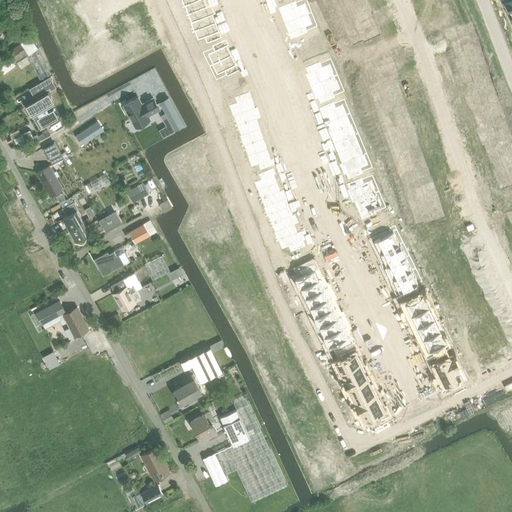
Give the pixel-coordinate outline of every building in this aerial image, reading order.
[(202,0),(184,7),(187,15),(207,8),(207,7),(203,0),(202,0)] [(295,0),(277,7),(284,23),(308,14),(309,14),(304,3),(297,6),(295,0)] [(362,0),(350,0),(339,6),(343,14),(364,4),(362,0)] [(364,4),(343,14),(347,22),(368,12),(364,4)] [(207,8),(187,15),(190,23),(191,24),(212,15),(212,16),(215,15),(211,6),(207,7),(207,8)] [(347,22),(346,22),(350,30),(351,30),(372,20),(368,12),(347,22)] [(308,14),(284,23),(290,39),(307,32),(305,27),(312,24),(308,14)] [(190,23),(193,33),(194,32),(216,24),(212,16),(212,15),(191,24),(190,23)] [(374,19),(351,30),(355,39),(361,35),(364,41),(380,33),(374,19)] [(216,24),(194,32),(197,41),(204,39),(206,44),(221,38),(216,24)] [(461,27),(446,33),(448,39),(450,38),(454,51),(474,44),(473,40),(474,40),(470,30),(463,33),(461,27)] [(214,52),(207,55),(212,64),(212,65),(231,56),(226,46),(229,45),(226,39),(211,46),(214,52)] [(21,43),(6,53),(11,60),(13,63),(28,52),(21,43)] [(474,44),(454,51),(458,63),(456,63),(459,70),(474,65),(472,59),(479,56),(476,47),(475,47),(474,44)] [(38,49),(27,55),(40,79),(51,74),(38,49)] [(4,54),(0,56),(0,67),(10,60),(4,54)] [(212,64),(211,65),(217,75),(224,72),(227,77),(241,70),(238,64),(236,65),(231,56),(212,65),(212,64)] [(376,71),(369,73),(372,83),(373,84),(394,76),(395,77),(397,76),(393,65),(391,65),(389,60),(374,65),(376,71)] [(319,61),(305,67),(307,73),(305,73),(310,86),(334,77),(332,73),(333,73),(329,63),(321,66),(319,61)] [(476,70),(461,75),(463,82),(465,81),(469,93),(489,86),(488,83),(488,82),(485,73),(478,76),(476,70)] [(50,76),(29,88),(34,96),(49,87),(51,90),(56,87),(50,76)] [(372,83),(372,84),(376,95),(383,92),(385,98),(400,92),(395,77),(394,76),(373,84),(372,83)] [(334,77),(310,86),(315,99),(317,98),(320,103),(334,97),(332,92),(340,89),(336,80),(335,80),(334,77)] [(469,93),(465,94),(469,108),(471,107),(493,99),(489,86),(469,93)] [(48,91),(25,104),(31,114),(35,111),(39,117),(37,118),(42,128),(58,118),(53,109),(48,112),(46,107),(45,105),(53,100),(48,91)] [(236,102),(228,105),(232,116),(233,116),(233,115),(255,108),(255,107),(249,91),(234,97),(236,102)] [(388,106),(380,109),(384,118),(386,122),(408,114),(401,95),(386,101),(388,106)] [(159,109),(153,98),(145,102),(146,103),(142,105),(138,97),(123,105),(125,107),(123,109),(125,114),(128,114),(135,127),(150,119),(148,115),(159,109)] [(168,97),(159,101),(165,113),(171,123),(175,130),(184,125),(168,97)] [(493,99),(471,107),(476,119),(498,111),(493,99)] [(333,101),(318,107),(325,123),(346,115),(342,104),(335,107),(333,101)] [(255,108),(233,115),(233,116),(236,126),(256,119),(261,118),(257,106),(255,107),(255,108)] [(498,111),(476,119),(480,131),(480,132),(502,124),(498,111)] [(408,114),(386,122),(390,134),(412,126),(408,114)] [(346,115),(325,123),(329,133),(350,124),(346,115)] [(256,119),(236,126),(240,135),(240,136),(260,129),(256,119)] [(97,122),(76,135),(82,144),(96,134),(103,130),(97,122)] [(166,126),(159,129),(163,137),(175,130),(171,123),(166,126)] [(350,124),(329,133),(333,143),(354,135),(355,135),(351,124),(350,124)] [(480,131),(478,132),(482,145),(485,144),(487,150),(502,145),(500,139),(507,136),(504,127),(503,127),(502,124),(480,132),(480,131)] [(412,126),(390,134),(394,146),(414,140),(416,139),(412,126)] [(240,135),(239,136),(243,147),(244,147),(244,146),(263,139),(260,129),(240,136),(240,135)] [(30,131),(21,135),(24,143),(34,139),(32,135),(30,131)] [(354,135),(333,143),(337,153),(359,145),(355,135),(354,135)] [(263,139),(244,146),(244,147),(247,156),(267,149),(263,139)] [(414,140),(394,146),(396,150),(395,150),(398,160),(406,157),(408,163),(423,157),(421,151),(418,152),(414,140)] [(54,142),(43,148),(52,164),(63,158),(54,142)] [(359,145),(337,153),(341,163),(363,154),(359,145)] [(267,149),(247,156),(251,167),(258,165),(260,170),(275,165),(273,158),(270,159),(267,149)] [(504,150),(489,156),(491,162),(493,161),(496,171),(511,165),(511,153),(506,156),(504,150)] [(341,163),(339,164),(343,175),(346,174),(348,179),(363,173),(360,168),(368,165),(363,154),(341,163)] [(411,174),(404,176),(408,188),(408,187),(430,179),(425,163),(409,168),(411,174)] [(50,194),(62,187),(49,164),(37,171),(50,194)] [(496,171),(494,172),(500,189),(511,184),(511,165),(496,171)] [(260,179),(254,182),(257,191),(277,183),(273,175),(275,174),(273,168),(258,174),(260,179)] [(324,170),(317,173),(319,179),(330,174),(328,169),(324,170)] [(106,173),(84,185),(89,193),(110,181),(106,173)] [(361,177),(346,183),(348,189),(346,190),(352,203),(354,202),(375,193),(374,189),(371,180),(363,182),(361,177)] [(430,179),(408,187),(412,197),(434,190),(430,179)] [(277,183),(257,191),(261,199),(280,191),(277,183)] [(137,185),(129,189),(136,200),(143,196),(137,185)] [(280,191),(261,199),(264,207),(264,208),(286,199),(288,198),(284,189),(280,191)] [(412,197),(411,197),(415,208),(416,208),(415,207),(437,200),(434,190),(412,197)] [(59,194),(56,196),(60,202),(65,199),(62,193),(59,194)] [(375,193),(354,202),(361,220),(376,214),(374,208),(381,205),(377,196),(375,193)] [(65,199),(60,202),(63,207),(62,207),(66,215),(63,216),(68,226),(81,218),(77,210),(78,209),(73,201),(71,202),(70,200),(69,198),(69,197),(65,199)] [(264,207),(263,207),(267,217),(268,216),(289,207),(286,199),(264,208),(264,207)] [(437,200),(415,207),(416,208),(419,218),(426,216),(428,221),(443,216),(437,200)] [(289,207),(268,216),(271,224),(292,215),(289,207)] [(81,218),(68,226),(76,239),(90,231),(91,233),(102,227),(101,225),(102,224),(105,230),(121,221),(114,211),(99,219),(99,220),(98,221),(89,226),(87,227),(81,218)] [(292,215),(271,224),(274,232),(274,233),(294,224),(294,225),(298,223),(294,214),(292,215)] [(52,217),(47,220),(50,225),(55,222),(52,217)] [(129,231),(136,242),(157,231),(150,219),(143,223),(129,231)] [(274,232),(273,232),(277,242),(278,241),(297,233),(297,232),(294,225),(294,224),(274,233),(274,232)] [(297,233),(278,241),(281,250),(288,247),(290,252),(305,246),(303,241),(305,240),(301,230),(297,232),(297,233)] [(379,237),(373,240),(380,254),(399,244),(393,231),(387,234),(384,233),(380,235),(379,237)] [(440,252),(433,255),(437,264),(438,264),(439,267),(458,258),(452,247),(455,246),(452,240),(437,247),(440,252)] [(399,244),(380,254),(386,266),(386,267),(405,257),(406,258),(406,257),(400,243),(399,244)] [(121,246),(120,247),(108,253),(107,251),(94,259),(103,275),(129,260),(121,246)] [(162,254),(144,262),(152,279),(169,270),(162,254)] [(458,258),(439,267),(441,271),(440,271),(445,280),(452,277),(454,282),(471,274),(462,256),(458,258)] [(386,266),(383,267),(390,281),(392,280),(412,270),(406,258),(405,257),(386,267),(386,266)] [(301,274),(294,277),(299,288),(300,288),(300,287),(318,278),(313,269),(316,268),(313,262),(298,268),(301,274)] [(412,270),(392,280),(399,293),(418,283),(412,270)] [(123,278),(110,285),(114,292),(113,292),(122,309),(135,302),(131,293),(136,290),(142,286),(134,272),(123,279),(123,278)] [(318,278),(300,287),(300,288),(304,297),(325,287),(325,286),(320,277),(318,278)] [(459,296),(453,299),(457,307),(479,296),(479,297),(482,296),(474,281),(456,290),(459,296)] [(325,287),(304,297),(309,307),(330,296),(330,297),(332,296),(327,285),(325,286),(325,287)] [(414,291),(398,299),(406,316),(429,305),(426,299),(427,298),(424,293),(424,292),(420,294),(417,296),(415,292),(414,291)] [(257,298),(254,299),(252,293),(235,301),(233,302),(240,316),(244,314),(249,324),(269,314),(263,300),(259,302),(257,298)] [(330,296),(309,307),(314,316),(335,306),(330,297),(330,296)] [(457,307),(456,307),(461,316),(461,315),(483,304),(479,297),(479,296),(457,307)] [(59,300),(36,311),(42,322),(62,312),(64,310),(59,300)] [(483,304),(461,315),(461,316),(465,323),(487,312),(483,304)] [(429,305),(406,316),(412,329),(417,327),(416,326),(435,317),(429,305)] [(66,312),(63,313),(70,327),(65,330),(69,338),(88,328),(77,306),(66,312)] [(314,316),(313,316),(318,327),(319,326),(339,316),(339,315),(335,306),(314,316)] [(36,311),(30,315),(36,325),(42,322),(36,311)] [(487,312),(465,323),(469,331),(491,321),(491,320),(487,312)] [(339,316),(319,326),(323,335),(323,336),(344,326),(346,325),(341,314),(339,315),(339,316)] [(115,315),(106,319),(111,328),(119,323),(115,315)] [(435,317),(416,326),(417,327),(422,337),(422,338),(441,329),(435,317)] [(469,331),(468,331),(473,340),(474,340),(473,339),(497,328),(493,319),(491,320),(491,321),(469,331)] [(323,335),(322,336),(327,346),(335,343),(337,348),(352,341),(344,326),(323,336),(323,335)] [(497,328),(473,339),(474,340),(477,347),(499,337),(501,336),(497,328)] [(422,337),(420,339),(429,357),(443,350),(442,348),(440,344),(448,341),(447,341),(445,335),(444,336),(441,329),(422,338),(422,337)] [(499,337),(477,347),(481,355),(503,345),(499,337)] [(503,345),(481,355),(486,364),(492,361),(495,366),(509,359),(503,345)] [(343,359),(336,362),(340,371),(359,361),(355,354),(357,352),(354,346),(340,353),(343,359)] [(210,347),(181,361),(184,368),(192,364),(200,381),(222,370),(210,347)] [(50,368),(61,362),(54,349),(43,355),(50,368)] [(444,352),(430,359),(437,375),(459,365),(454,354),(447,358),(445,354),(444,352)] [(359,361),(340,371),(344,378),(363,369),(359,361)] [(437,375),(435,376),(440,386),(442,385),(445,391),(459,384),(458,382),(457,378),(464,375),(459,365),(437,375)] [(344,378),(343,379),(348,388),(348,387),(369,377),(365,368),(363,369),(344,378)] [(369,377),(348,387),(352,395),(371,386),(373,385),(369,377)] [(195,378),(174,390),(181,402),(188,398),(190,401),(198,396),(196,393),(201,390),(195,378)] [(371,386),(352,395),(356,402),(356,403),(375,394),(371,386)] [(356,402),(355,403),(360,412),(360,411),(379,402),(375,394),(356,403),(356,402)] [(250,435),(203,457),(215,484),(228,479),(225,473),(236,468),(251,501),(286,484),(246,395),(234,401),(237,407),(250,435)] [(379,402),(360,411),(364,420),(371,416),(373,422),(388,415),(385,409),(383,410),(379,402)] [(237,407),(219,416),(232,443),(250,435),(237,407)] [(168,409),(160,414),(165,422),(173,418),(168,409)] [(202,438),(217,430),(213,423),(211,424),(205,413),(192,421),(202,438)] [(138,446),(125,453),(128,458),(141,450),(138,446)] [(154,479),(169,472),(156,447),(141,454),(154,479)] [(146,503),(152,499),(163,494),(157,483),(140,492),(146,503)] [(138,494),(133,497),(138,508),(144,505),(144,504),(138,494)]
